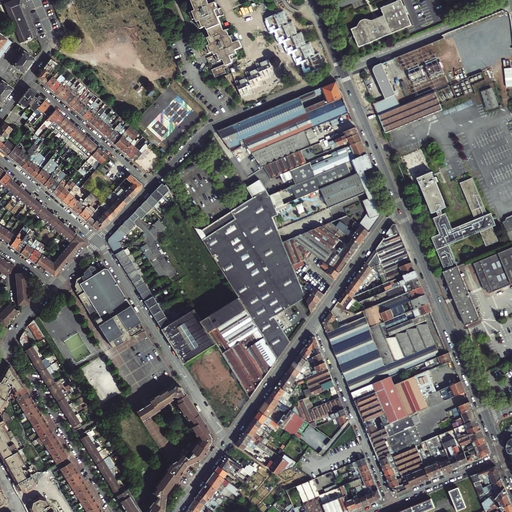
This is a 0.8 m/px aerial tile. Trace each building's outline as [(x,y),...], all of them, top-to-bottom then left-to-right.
[(15,29),(21,43),(23,42),(24,43),(26,44),(27,42),(27,41),(29,41),(31,40),(32,39),(33,38),(37,36),(24,6),(26,6),(25,4),(23,4),(23,2),(22,0),(21,0),(20,0),(12,0),(5,3),(14,26),(15,29)] [(221,25),(218,18),(224,15),(221,8),(218,9),(215,2),(212,3),(210,0),(191,0),(193,4),(190,5),(193,12),(190,13),(193,20),(196,19),(200,29),(206,27),(207,31),(221,25)] [(412,25),(401,0),(382,8),(385,15),(372,21),(365,19),(363,20),(361,21),(360,22),(358,25),(354,33),(359,47),(408,27),(412,25)] [(277,30),(288,25),(285,17),(283,13),(268,19),(273,31),(277,30)] [(285,40),(297,36),(292,24),(288,25),(277,30),(282,42),(285,40)] [(235,51),(242,48),(240,45),(239,41),(235,43),(229,29),(224,31),(221,25),(207,31),(210,37),(204,39),(207,46),(204,47),(207,54),(213,52),(217,62),(223,60),(225,64),(211,70),(215,78),(226,73),(224,69),(228,67),(227,66),(232,64),(231,60),(237,57),(235,51)] [(0,49),(5,43),(7,45),(8,46),(11,41),(8,39),(5,37),(0,32),(0,49)] [(294,51),(305,46),(300,34),(297,36),(285,40),(290,53),(294,51)] [(303,62),(314,57),(309,45),(305,46),(294,51),(299,63),(303,62)] [(24,73),(34,59),(23,51),(20,56),(16,61),(13,66),(24,73)] [(308,74),(323,67),(321,63),(318,55),(314,57),(303,62),(308,74)] [(58,68),(60,66),(53,60),(50,58),(46,64),(51,67),(56,71),(57,70),(55,68),(56,66),(58,68)] [(263,80),(276,75),(269,60),(257,65),(259,69),(263,80)] [(55,72),(56,71),(51,67),(46,64),(43,68),(46,71),(48,73),(50,74),(53,71),(55,72)] [(401,106),(382,64),(376,66),(375,67),(374,68),(374,69),(374,71),(375,74),(386,99),(374,104),(379,115),(401,106)] [(50,74),(47,78),(45,77),(48,73),(46,71),(43,68),(38,75),(38,78),(45,84),(52,76),(50,74)] [(265,84),(263,80),(259,69),(246,74),(248,78),(253,89),(265,84)] [(49,88),(56,80),(54,78),(59,72),(57,70),(56,71),(55,72),(52,76),(45,84),(49,88)] [(477,88),(488,84),(483,72),(470,77),(471,82),(474,81),(477,88)] [(57,94),(67,84),(68,82),(71,79),(73,77),(71,75),(67,80),(65,78),(54,91),(57,94)] [(54,91),(65,78),(66,78),(63,76),(58,81),(56,80),(49,88),(54,91)] [(255,93),(253,89),(248,78),(236,83),(242,98),(255,93)] [(0,101),(2,103),(13,88),(2,80),(0,82),(0,101)] [(329,104),(344,97),(341,90),(337,81),(322,88),(329,104)] [(61,98),(70,87),(67,84),(57,94),(61,98)] [(65,101),(74,90),(75,88),(72,85),(70,87),(61,98),(65,101)] [(499,106),(493,87),(481,91),(487,110),(499,106)] [(29,102),(31,104),(39,95),(31,88),(28,88),(22,96),(29,102)] [(315,109),(329,104),(322,88),(314,91),(308,93),(315,109)] [(68,104),(77,93),(74,90),(65,101),(68,104)] [(72,107),(79,98),(83,94),(79,91),(77,93),(68,104),(72,107)] [(379,115),(386,133),(442,109),(440,104),(440,102),(435,92),(401,106),(379,115)] [(79,113),(88,102),(94,95),(92,93),(90,95),(89,94),(87,96),(86,97),(75,110),(79,113)] [(301,115),(315,109),(308,93),(294,99),(301,115)] [(75,110),(86,97),(83,94),(79,98),(72,107),(75,110)] [(31,104),(37,108),(44,100),(39,95),(31,104)] [(19,101),(26,107),(29,102),(22,96),(19,101)] [(350,112),(344,97),(329,104),(315,109),(301,115),(294,99),(234,125),(240,138),(241,141),(245,139),(253,153),(306,131),(334,119),(345,114),(348,113),(350,112)] [(43,113),(47,116),(54,108),(44,100),(37,108),(35,111),(28,119),(33,123),(43,113)] [(82,116),(91,105),(88,102),(79,113),(82,116)] [(89,122),(99,111),(100,109),(98,107),(100,105),(99,103),(96,107),(85,119),(89,122)] [(85,119),(96,107),(95,106),(94,107),(91,105),(82,116),(85,119)] [(49,117),(50,118),(57,111),(55,109),(49,117)] [(93,125),(102,114),(105,110),(104,109),(101,113),(99,111),(89,122),(93,125)] [(51,124),(60,114),(57,111),(50,118),(48,120),(51,122),(50,123),(51,124)] [(318,135),(330,130),(353,120),(350,112),(348,113),(345,114),(334,119),(320,125),(315,127),(318,135)] [(58,125),(64,117),(60,114),(51,124),(55,128),(58,125)] [(96,128),(107,116),(106,115),(105,116),(102,114),(93,125),(96,128)] [(99,131),(110,119),(107,116),(96,128),(99,131)] [(61,128),(68,120),(64,117),(58,125),(59,126),(60,126),(58,128),(58,129),(57,130),(59,131),(61,128)] [(103,134),(110,126),(114,122),(110,119),(99,131),(103,134)] [(65,131),(72,123),(68,120),(61,128),(65,131)] [(111,141),(120,130),(122,128),(125,125),(127,123),(125,121),(120,127),(117,125),(107,138),(111,141)] [(12,135),(15,132),(11,129),(3,123),(0,126),(0,127),(3,130),(8,134),(10,136),(13,139),(14,140),(15,139),(14,138),(15,137),(12,135)] [(69,134),(72,131),(76,127),(72,123),(65,131),(66,132),(67,133),(65,135),(66,135),(65,136),(66,138),(69,134)] [(107,138),(117,125),(116,124),(115,125),(114,125),(112,128),(110,126),(103,134),(107,138)] [(232,152),(243,145),(241,141),(240,138),(234,125),(219,131),(232,152)] [(123,152),(139,133),(135,130),(130,126),(129,127),(126,131),(124,133),(114,144),(123,152)] [(69,141),(72,137),(79,130),(76,127),(72,131),(69,134),(71,136),(68,139),(69,141)] [(349,138),(359,134),(356,128),(341,134),(342,137),(333,141),(329,142),(330,146),(338,143),(349,138)] [(73,144),(80,136),(83,133),(79,130),(72,137),(74,139),(73,141),(73,142),(72,143),(73,144)] [(114,144),(124,133),(120,130),(111,141),(114,144)] [(301,150),(312,146),(306,131),(253,153),(259,162),(261,167),(264,166),(301,150)] [(77,141),(80,144),(86,136),(83,133),(80,136),(73,144),(75,146),(77,144),(77,142),(77,141)] [(127,155),(142,136),(139,133),(123,152),(127,155)] [(345,145),(348,144),(361,138),(359,134),(349,138),(338,143),(339,147),(345,144),(345,145)] [(24,147),(23,146),(29,139),(24,135),(18,142),(21,145),(23,146),(22,147),(23,148),(24,147)] [(5,149),(10,143),(13,139),(10,136),(6,140),(2,145),(0,147),(0,148),(3,151),(5,149)] [(80,150),(83,147),(90,139),(86,136),(80,144),(78,146),(80,148),(79,149),(80,150)] [(130,158),(137,149),(141,145),(140,144),(140,143),(142,144),(144,142),(146,140),(142,136),(127,155),(130,158)] [(349,146),(353,145),(362,141),(361,138),(348,144),(349,146)] [(8,155),(13,148),(15,146),(18,143),(15,141),(16,140),(15,139),(14,140),(13,139),(10,143),(5,149),(3,151),(8,155)] [(83,147),(87,150),(94,142),(90,139),(83,147)] [(13,160),(21,166),(27,159),(30,156),(34,151),(40,143),(36,140),(28,150),(28,152),(29,153),(27,155),(21,150),(13,160)] [(130,158),(133,160),(149,143),(146,140),(144,142),(145,143),(139,150),(137,149),(130,158)] [(316,176),(368,154),(362,141),(353,145),(349,146),(338,151),(332,153),(332,154),(334,157),(325,160),(312,166),(316,176)] [(88,157),(91,153),(97,146),(94,142),(87,150),(85,152),(84,153),(88,157)] [(11,157),(13,160),(21,150),(20,149),(22,147),(23,146),(21,145),(18,148),(16,150),(11,157)] [(11,157),(16,150),(18,148),(15,146),(13,148),(8,155),(11,157)] [(97,160),(99,158),(104,152),(99,147),(96,149),(92,154),(89,158),(95,163),(97,160)] [(414,172),(409,175),(413,186),(420,183),(432,214),(437,212),(439,217),(434,219),(440,235),(432,238),(446,272),(458,266),(449,245),(480,232),(486,246),(498,241),(492,227),(496,225),(491,214),(487,215),(472,178),(460,183),(475,220),(452,230),(446,213),(443,215),(441,210),(447,207),(437,183),(439,182),(437,177),(435,178),(433,172),(432,173),(421,149),(401,157),(403,160),(407,158),(414,172)] [(272,178),(291,171),(307,164),(301,150),(264,166),(272,178)] [(99,167),(106,158),(108,155),(104,152),(99,158),(97,160),(99,162),(97,165),(99,167)] [(321,189),(339,181),(334,170),(336,169),(336,170),(337,169),(338,171),(348,166),(352,176),(365,170),(373,167),(368,154),(316,176),(312,166),(310,162),(307,164),(291,171),(296,184),(270,195),(276,208),(321,189)] [(21,166),(25,170),(32,162),(33,160),(34,159),(30,156),(27,159),(21,166)] [(35,177),(39,181),(45,174),(52,166),(54,164),(57,160),(55,158),(53,156),(43,167),(39,172),(35,177)] [(404,164),(409,175),(414,172),(407,158),(403,160),(404,164)] [(25,170),(29,173),(34,167),(35,165),(38,162),(35,160),(35,161),(33,163),(32,162),(25,170)] [(31,174),(35,177),(39,172),(43,167),(39,164),(37,166),(33,171),(31,174)] [(43,185),(46,181),(52,174),(58,168),(54,164),(52,166),(45,174),(39,181),(43,185)] [(43,185),(47,188),(54,181),(58,176),(56,174),(60,170),(58,168),(52,174),(46,181),(43,185)] [(324,195),(367,177),(365,170),(352,176),(339,181),(321,189),(324,195)] [(3,186),(7,182),(11,177),(6,172),(0,178),(0,186),(2,188),(3,186)] [(52,192),(55,188),(60,182),(62,180),(61,179),(65,174),(63,172),(62,173),(61,172),(58,176),(54,181),(47,188),(52,192)] [(137,193),(141,189),(142,188),(142,184),(130,174),(126,178),(132,183),(129,185),(136,191),(137,193)] [(3,186),(9,191),(14,184),(11,182),(12,180),(13,179),(11,177),(7,182),(3,186)] [(330,208),(367,192),(373,190),(367,177),(324,195),(330,208)] [(52,192),(57,196),(62,190),(67,183),(63,180),(62,180),(60,182),(55,188),(52,192)] [(57,196),(62,200),(67,194),(72,189),(75,184),(70,180),(69,181),(71,183),(70,185),(67,183),(62,190),(57,196)] [(132,198),(137,193),(136,191),(129,185),(127,188),(123,183),(125,181),(124,180),(119,185),(125,192),(132,198)] [(248,189),(254,198),(267,190),(261,181),(248,189)] [(140,216),(143,218),(148,213),(170,190),(167,185),(166,186),(164,183),(152,195),(153,195),(134,214),(138,218),(140,216)] [(9,191),(15,196),(22,187),(20,185),(19,186),(18,187),(14,184),(9,191)] [(126,204),(132,198),(125,192),(119,185),(116,188),(120,191),(117,195),(126,204)] [(15,196),(20,200),(25,194),(22,191),(23,190),(24,188),(22,187),(15,196)] [(62,200),(67,205),(73,198),(76,194),(77,193),(72,189),(67,194),(62,200)] [(306,297),(304,293),(301,284),(298,279),(293,266),(291,261),(284,243),(273,217),(278,214),(276,208),(270,195),(267,190),(254,198),(203,230),(202,229),(196,228),(240,298),(243,303),(254,320),(264,336),(272,349),(278,345),(283,353),(291,342),(277,320),(275,316),(278,315),(306,297)] [(370,198),(375,196),(373,190),(367,192),(370,198)] [(123,207),(126,204),(117,195),(113,191),(110,195),(116,200),(123,207)] [(20,200),(26,205),(33,196),(31,194),(30,195),(29,197),(25,194),(20,200)] [(67,205),(71,208),(75,203),(80,197),(76,194),(73,198),(67,205)] [(120,211),(123,207),(116,200),(110,195),(107,198),(112,202),(118,208),(120,211)] [(26,205),(31,210),(36,203),(33,200),(34,199),(35,198),(33,196),(26,205)] [(89,216),(91,213),(96,208),(95,207),(96,206),(95,205),(97,204),(99,206),(100,205),(102,203),(94,196),(91,200),(88,204),(83,210),(79,215),(85,221),(89,216)] [(71,208),(72,209),(79,200),(81,198),(80,197),(75,203),(71,208)] [(383,214),(376,197),(372,198),(364,201),(368,212),(363,220),(373,227),(374,227),(382,216),(383,214)] [(72,209),(75,212),(83,203),(84,201),(81,198),(79,200),(72,209)] [(117,214),(120,211),(118,208),(112,202),(107,198),(105,200),(111,205),(109,207),(111,209),(117,214)] [(79,215),(83,210),(88,204),(85,201),(86,200),(85,199),(84,201),(83,203),(75,212),(79,215)] [(113,218),(117,214),(111,209),(109,207),(104,202),(102,203),(100,205),(104,209),(106,210),(111,215),(113,218)] [(31,210),(37,214),(44,206),(42,204),(41,205),(40,206),(36,203),(31,210)] [(43,219),(48,213),(45,210),(46,209),(47,208),(44,206),(37,214),(43,219)] [(91,215),(93,213),(94,211),(96,210),(97,208),(98,208),(96,206),(95,207),(96,208),(91,213),(89,216),(91,215)] [(107,224),(110,221),(106,216),(103,213),(101,215),(100,213),(96,210),(94,211),(99,216),(107,224)] [(110,221),(113,218),(111,215),(106,210),(103,213),(106,216),(110,221)] [(97,220),(104,227),(107,224),(99,216),(94,211),(93,213),(95,215),(98,218),(97,220)] [(43,219),(48,224),(56,215),(54,213),(53,215),(52,216),(48,213),(43,219)] [(54,229),(59,223),(56,220),(57,218),(58,217),(56,215),(48,224),(54,229)] [(85,221),(90,224),(94,220),(93,219),(94,218),(93,217),(91,215),(89,216),(85,221)] [(146,302),(163,329),(171,324),(124,250),(119,242),(126,235),(137,224),(134,222),(130,218),(119,229),(119,228),(109,239),(109,242),(116,255),(117,254),(146,301),(146,302)] [(356,230),(353,227),(354,226),(342,218),(332,223),(335,225),(344,231),(353,238),(361,244),(367,237),(356,230)] [(511,218),(503,223),(511,244),(511,243),(511,218)] [(101,231),(104,227),(97,220),(95,221),(94,220),(90,224),(97,231),(101,231)] [(154,225),(162,231),(166,226),(158,220),(154,225)] [(370,232),(373,227),(363,220),(360,225),(366,230),(370,232)] [(54,229),(60,234),(67,225),(65,223),(64,224),(63,225),(59,223),(54,229)] [(356,252),(361,244),(353,238),(344,231),(335,225),(332,223),(328,224),(322,227),(327,230),(335,236),(337,233),(338,232),(344,236),(344,238),(347,240),(348,239),(350,240),(347,245),(348,245),(356,252)] [(386,239),(400,233),(397,225),(394,224),(384,238),(386,239)] [(15,249),(20,243),(24,237),(27,233),(30,229),(24,225),(22,229),(25,231),(22,235),(19,233),(17,236),(15,238),(10,246),(15,249)] [(60,234),(65,238),(71,232),(67,229),(68,228),(69,226),(67,225),(60,234)] [(356,230),(367,237),(370,232),(366,230),(360,225),(356,230)] [(335,247),(340,240),(335,236),(327,230),(322,227),(315,230),(308,233),(314,237),(330,248),(337,254),(349,262),(356,252),(348,245),(346,248),(344,250),(342,249),(340,251),(335,247)] [(2,236),(6,239),(11,232),(4,228),(0,233),(0,238),(0,239),(1,238),(2,236)] [(7,244),(10,246),(15,238),(17,236),(11,232),(6,239),(9,241),(8,243),(7,244)] [(71,243),(73,241),(76,238),(79,234),(76,232),(75,234),(74,235),(71,232),(65,238),(71,243)] [(20,253),(25,246),(29,241),(31,238),(32,237),(27,233),(24,237),(20,243),(15,249),(20,253)] [(349,262),(337,254),(330,248),(314,237),(308,233),(299,237),(284,243),(291,261),(293,266),(303,261),(305,260),(308,256),(311,252),(313,254),(322,260),(331,266),(340,273),(349,262)] [(385,284),(405,275),(416,271),(410,258),(400,233),(386,239),(384,238),(366,263),(378,272),(378,273),(381,275),(385,284)] [(83,241),(81,239),(82,238),(79,234),(76,238),(73,241),(79,247),(82,245),(83,246),(83,243),(83,242),(83,241)] [(32,253),(36,247),(39,244),(40,242),(36,239),(35,241),(36,242),(34,244),(33,243),(31,246),(28,250),(24,256),(28,258),(32,253)] [(28,250),(31,246),(33,243),(29,241),(25,246),(20,253),(24,256),(28,250)] [(76,250),(79,247),(73,241),(71,243),(68,247),(73,252),(77,255),(79,253),(77,252),(76,250)] [(169,279),(147,245),(141,249),(163,283),(169,279)] [(28,258),(32,261),(36,255),(40,250),(36,247),(32,253),(28,258)] [(77,255),(73,252),(68,247),(63,252),(69,258),(72,255),(73,256),(75,257),(77,255)] [(511,247),(474,264),(485,290),(488,289),(490,293),(511,283),(511,247)] [(36,264),(40,258),(43,254),(45,252),(40,249),(40,250),(36,255),(32,261),(36,264)] [(67,262),(66,261),(69,258),(63,252),(58,257),(67,265),(69,263),(67,262)] [(40,263),(44,265),(48,258),(43,254),(40,258),(36,264),(38,266),(39,264),(40,263)] [(65,268),(67,265),(58,257),(53,262),(54,263),(60,268),(62,265),(63,266),(65,268)] [(47,272),(50,268),(54,263),(53,262),(48,258),(44,265),(47,267),(46,269),(45,270),(47,272)] [(336,279),(340,273),(331,266),(322,260),(319,264),(329,271),(327,273),(336,279)] [(2,272),(8,277),(14,268),(13,266),(10,264),(10,261),(8,262),(8,264),(2,272)] [(58,272),(56,271),(60,268),(54,263),(50,268),(47,272),(50,274),(51,273),(52,273),(54,273),(56,273),(58,272)] [(378,273),(378,272),(366,263),(364,266),(367,268),(375,275),(376,276),(378,273)] [(446,272),(443,273),(466,326),(480,319),(459,269),(467,265),(466,263),(458,266),(446,272)] [(376,276),(375,275),(367,268),(364,266),(361,270),(372,278),(373,279),(376,276)] [(136,315),(134,311),(128,303),(107,269),(104,268),(98,272),(95,269),(92,271),(89,270),(79,276),(79,277),(76,279),(76,286),(77,289),(75,290),(83,303),(86,301),(88,305),(91,303),(96,311),(93,313),(95,317),(93,318),(101,331),(103,330),(106,330),(108,334),(110,335),(112,336),(112,337),(117,338),(117,336),(120,337),(122,337),(123,339),(130,335),(137,331),(143,328),(135,316),(136,315)] [(373,279),(372,278),(361,270),(359,273),(362,275),(370,282),(372,281),(373,279)] [(390,290),(394,288),(407,283),(419,278),(416,271),(405,275),(385,284),(381,286),(369,290),(365,292),(363,293),(353,297),(354,298),(359,303),(364,301),(375,296),(390,290)] [(27,273),(16,274),(18,305),(29,304),(29,301),(30,300),(29,295),(28,288),(28,282),(28,277),(27,275),(27,273)] [(370,282),(362,275),(359,273),(356,276),(362,281),(366,284),(363,288),(362,289),(364,291),(365,292),(369,290),(368,289),(367,289),(366,288),(368,285),(368,284),(370,282)] [(363,288),(366,284),(362,281),(356,276),(354,280),(357,283),(363,287),(363,288)] [(416,289),(422,286),(419,278),(407,283),(394,288),(390,290),(391,291),(395,290),(395,291),(399,289),(400,290),(403,289),(403,288),(404,288),(405,291),(406,293),(416,289)] [(361,290),(361,289),(363,287),(357,283),(354,280),(350,285),(358,291),(360,292),(361,290)] [(348,288),(355,294),(358,291),(350,285),(348,288)] [(384,366),(379,352),(373,338),(370,331),(371,330),(370,328),(375,326),(380,324),(385,322),(382,316),(381,313),(389,310),(402,305),(410,302),(415,299),(426,295),(422,286),(416,289),(406,293),(400,296),(389,300),(378,305),(368,309),(364,311),(365,314),(366,317),(360,319),(339,328),(333,331),(327,333),(352,393),(361,389),(377,383),(389,377),(384,366)] [(318,296),(322,299),(325,294),(320,291),(316,288),(312,293),(318,296)] [(346,291),(353,297),(355,294),(348,288),(346,291)] [(348,302),(350,304),(354,298),(353,297),(346,291),(342,296),(348,301),(348,302)] [(312,312),(319,303),(310,297),(304,293),(306,297),(310,306),(312,312)] [(319,303),(322,299),(318,296),(312,293),(310,297),(319,303)] [(378,305),(389,300),(400,296),(399,293),(391,296),(391,295),(390,295),(376,300),(378,305)] [(425,305),(429,303),(426,295),(415,299),(410,302),(412,306),(414,305),(415,309),(425,305)] [(351,306),(350,304),(348,302),(348,301),(342,296),(338,301),(349,309),(351,306)] [(368,309),(378,305),(376,300),(375,296),(364,301),(368,309)] [(276,355),(272,349),(264,336),(254,320),(243,303),(240,298),(227,307),(203,322),(213,338),(217,344),(251,397),(278,359),(276,355)] [(388,330),(395,327),(409,321),(407,316),(413,314),(415,313),(417,318),(427,314),(431,312),(433,311),(429,303),(425,305),(415,309),(413,310),(406,313),(400,315),(389,320),(385,322),(387,327),(388,330)] [(19,311),(17,311),(10,304),(5,309),(13,316),(15,316),(17,314),(19,314),(19,311)] [(389,320),(400,315),(406,313),(402,305),(389,310),(381,313),(382,316),(385,322),(389,320)] [(15,316),(13,316),(5,309),(0,314),(8,321),(10,321),(12,318),(15,318),(15,316)] [(217,344),(213,338),(203,322),(195,310),(171,324),(163,329),(176,349),(185,364),(217,344)] [(333,323),(336,319),(334,316),(331,311),(327,318),(333,323)] [(360,319),(366,317),(365,314),(364,311),(361,312),(357,313),(360,319)] [(440,356),(448,353),(443,341),(431,312),(427,314),(417,318),(409,321),(395,327),(388,330),(387,327),(385,322),(380,324),(375,326),(370,328),(371,330),(370,331),(373,338),(379,352),(384,366),(389,377),(391,377),(424,363),(440,356)] [(10,321),(8,321),(0,314),(0,324),(4,327),(8,323),(10,323),(10,321)] [(327,333),(333,331),(339,328),(339,326),(337,327),(337,325),(336,323),(334,324),(335,327),(334,327),(332,324),(333,323),(327,318),(324,322),(323,324),(327,333)] [(28,325),(30,329),(37,325),(33,320),(28,325)] [(136,333),(137,334),(144,330),(143,328),(137,331),(130,335),(131,336),(136,333)] [(316,347),(319,346),(315,337),(313,337),(306,347),(312,351),(313,349),(314,351),(316,347)] [(30,358),(37,353),(32,345),(31,346),(25,350),(30,358)] [(278,359),(283,353),(278,345),(272,349),(276,355),(278,359)] [(313,357),(322,353),(319,346),(316,347),(314,351),(315,352),(314,352),(315,354),(314,354),(314,355),(312,355),(313,357)] [(309,355),(310,356),(312,352),(312,351),(306,347),(303,351),(309,355)] [(309,359),(307,357),(309,355),(303,351),(300,355),(306,360),(309,359)] [(427,371),(444,364),(453,360),(450,352),(448,353),(440,356),(424,363),(425,367),(419,370),(421,374),(427,371)] [(34,365),(41,360),(37,353),(30,358),(34,365)] [(313,365),(311,369),(326,362),(322,353),(313,357),(315,361),(312,361),(311,358),(309,359),(310,361),(311,361),(312,362),(311,363),(313,365)] [(39,372),(46,368),(41,360),(34,365),(39,372)] [(303,372),(307,370),(303,367),(295,362),(292,366),(300,373),(304,375),(303,372)] [(305,378),(312,375),(325,370),(329,368),(326,362),(311,369),(307,370),(303,372),(304,375),(305,377),(305,378)] [(12,394),(24,387),(17,376),(10,365),(7,365),(0,379),(0,386),(10,392),(12,394)] [(303,378),(299,374),(300,373),(292,366),(288,372),(300,380),(305,378),(305,377),(303,378)] [(43,380),(51,375),(46,368),(39,372),(43,380)] [(313,388),(325,383),(333,380),(331,375),(329,368),(325,370),(312,375),(305,378),(306,379),(307,382),(310,389),(313,388)] [(411,415),(428,407),(424,397),(436,392),(427,371),(421,374),(403,381),(394,385),(391,377),(389,377),(377,383),(361,389),(352,393),(355,401),(366,396),(377,392),(380,398),(385,409),(390,421),(391,424),(411,415)] [(298,385),(301,384),(307,382),(306,379),(305,378),(300,380),(288,372),(282,380),(295,390),(295,389),(298,385)] [(48,387),(55,382),(51,375),(43,380),(48,387)] [(294,391),(295,390),(282,380),(281,381),(286,385),(294,391)] [(340,397),(337,389),(333,380),(325,383),(313,388),(310,389),(313,395),(315,394),(314,391),(319,389),(320,392),(324,391),(329,402),(340,397)] [(291,395),(294,391),(286,385),(281,381),(278,385),(291,395)] [(455,396),(466,391),(461,381),(436,392),(424,397),(428,407),(434,405),(432,400),(450,392),(449,391),(450,390),(449,389),(451,389),(452,393),(453,392),(455,396)] [(52,394),(60,390),(55,382),(48,387),(51,391),(52,394)] [(313,395),(310,389),(307,382),(301,384),(307,398),(309,397),(313,395)] [(173,399),(173,398),(173,395),(175,390),(176,385),(173,385),(149,400),(150,402),(147,404),(148,407),(153,414),(166,406),(165,404),(173,399)] [(300,401),(296,398),(293,396),(291,395),(278,385),(274,390),(285,398),(295,405),(296,406),(300,401)] [(12,394),(10,392),(0,386),(0,389),(10,395),(12,394)] [(199,414),(197,410),(192,404),(182,387),(180,386),(179,391),(178,396),(177,399),(176,400),(178,403),(177,404),(188,421),(199,414)] [(15,399),(17,398),(27,392),(24,387),(12,394),(15,399)] [(10,401),(5,398),(7,397),(10,395),(0,389),(0,416),(2,416),(10,401)] [(57,402),(64,397),(60,390),(52,394),(57,402)] [(296,406),(295,405),(285,398),(274,390),(271,396),(275,399),(286,407),(292,410),(292,411),(296,406)] [(17,398),(20,403),(30,396),(27,392),(17,398)] [(390,421),(385,409),(380,398),(377,392),(366,396),(355,401),(360,412),(364,423),(374,419),(381,416),(383,422),(382,423),(384,427),(391,424),(390,421)] [(23,408),(33,402),(30,396),(20,403),(23,408)] [(287,416),(292,410),(286,407),(275,399),(271,396),(266,402),(274,407),(287,416)] [(62,409),(69,404),(64,397),(57,402),(62,409)] [(310,423),(328,416),(334,414),(345,409),(340,397),(329,402),(317,406),(308,410),(306,403),(304,399),(300,401),(296,406),(292,411),(303,418),(310,423)] [(23,408),(25,412),(36,406),(33,402),(23,408)] [(295,423),(298,425),(303,418),(292,411),(292,410),(287,416),(274,407),(266,402),(260,411),(269,418),(286,430),(288,432),(295,423)] [(443,422),(450,419),(462,414),(473,409),(470,402),(438,416),(440,420),(443,422)] [(68,419),(75,415),(69,404),(62,409),(68,419)] [(150,416),(153,414),(148,407),(147,404),(144,406),(150,416)] [(25,412),(27,415),(38,409),(36,406),(25,412)] [(136,411),(142,421),(148,417),(150,416),(144,406),(141,408),(136,411)] [(27,415),(31,421),(41,414),(38,409),(27,415)] [(330,421),(334,419),(347,414),(345,409),(334,414),(328,416),(330,421)] [(462,414),(463,417),(474,412),(473,409),(462,414)] [(284,433),(286,430),(269,418),(260,411),(256,417),(265,423),(268,425),(270,423),(282,432),(282,433),(284,433)] [(453,426),(455,429),(477,419),(474,412),(463,417),(459,419),(460,423),(453,426)] [(34,426),(45,420),(41,414),(31,421),(34,426)] [(188,421),(191,426),(202,419),(199,414),(188,421)] [(336,423),(340,421),(342,427),(349,419),(347,414),(334,419),(336,423)] [(75,430),(82,426),(75,415),(68,419),(72,425),(75,430)] [(409,428),(416,425),(411,415),(391,424),(395,434),(409,428)] [(262,426),(263,424),(257,419),(255,418),(252,422),(260,428),(265,431),(266,429),(262,426)] [(201,458),(211,444),(213,442),(213,440),(213,436),(202,419),(191,426),(197,436),(199,435),(202,439),(198,444),(197,442),(191,451),(189,450),(185,455),(183,454),(180,457),(182,461),(186,467),(188,464),(201,458)] [(379,429),(384,427),(382,423),(377,425),(374,419),(364,423),(369,433),(379,429)] [(468,430),(474,427),(480,425),(477,419),(455,429),(456,432),(467,428),(468,430)] [(21,465),(25,463),(17,447),(12,449),(11,447),(15,445),(14,442),(9,445),(7,441),(12,439),(4,425),(6,424),(4,420),(0,420),(0,454),(20,490),(27,492),(35,488),(36,481),(31,472),(28,474),(26,470),(32,467),(31,465),(24,469),(21,465)] [(34,426),(38,432),(48,425),(45,420),(34,426)] [(263,433),(259,430),(260,428),(252,422),(249,426),(255,431),(258,432),(262,435),(264,437),(265,435),(267,436),(267,435),(266,434),(267,433),(265,431),(263,433)] [(396,454),(392,451),(387,438),(395,434),(391,424),(384,427),(379,429),(369,433),(380,461),(393,455),(396,454)] [(38,432),(41,437),(51,431),(48,425),(38,432)] [(416,425),(409,428),(416,445),(421,443),(423,442),(416,425)] [(466,437),(475,434),(482,431),(480,425),(474,427),(468,430),(469,434),(465,435),(465,434),(460,436),(459,434),(457,435),(459,440),(466,437)] [(262,443),(264,440),(256,434),(258,432),(255,431),(249,426),(245,431),(250,435),(260,442),(262,443)] [(395,434),(387,438),(392,451),(396,454),(416,445),(409,428),(395,434)] [(460,451),(456,442),(460,441),(459,440),(457,435),(456,432),(455,429),(445,433),(440,435),(442,440),(445,448),(449,447),(452,446),(453,449),(457,459),(461,467),(469,463),(467,459),(467,458),(465,452),(459,455),(458,452),(460,451)] [(41,445),(44,443),(55,437),(51,431),(41,437),(38,439),(41,445)] [(85,446),(92,442),(86,431),(78,436),(85,446)] [(257,446),(260,442),(250,435),(245,431),(242,436),(245,437),(250,441),(254,444),(257,446)] [(462,446),(473,442),(485,437),(482,431),(475,434),(466,437),(459,440),(460,441),(462,446)] [(445,473),(454,470),(451,461),(449,457),(447,453),(445,448),(442,440),(440,435),(426,441),(427,444),(428,446),(431,445),(433,444),(435,449),(436,453),(441,451),(443,456),(445,456),(446,459),(440,462),(442,467),(445,473)] [(249,443),(250,441),(245,437),(242,436),(239,440),(248,446),(251,448),(252,445),(249,443)] [(44,443),(48,448),(58,442),(55,437),(44,443)] [(335,437),(320,453),(324,456),(338,440),(335,437)] [(473,449),(483,445),(487,443),(485,437),(473,442),(474,445),(472,446),(473,449)] [(236,444),(244,450),(248,446),(239,440),(236,444)] [(51,454),(62,447),(58,442),(48,448),(51,454)] [(91,457),(99,452),(92,442),(85,446),(91,457)] [(263,450),(266,446),(262,443),(260,442),(257,446),(263,450)] [(472,456),(474,455),(482,451),(489,448),(487,443),(483,445),(473,449),(471,450),(469,450),(468,451),(465,452),(467,458),(472,456)] [(440,475),(445,473),(442,467),(440,462),(439,458),(436,453),(435,449),(433,444),(431,445),(433,450),(434,452),(432,452),(434,456),(433,456),(434,459),(437,466),(440,475)] [(407,475),(426,467),(420,454),(416,445),(396,454),(393,455),(395,460),(398,467),(399,469),(400,472),(402,477),(405,483),(409,481),(407,475)] [(280,456),(266,446),(263,450),(277,460),(280,456)] [(454,470),(461,467),(457,459),(453,449),(452,446),(449,447),(452,456),(453,456),(449,457),(451,461),(454,470)] [(51,454),(54,458),(64,451),(62,447),(51,454)] [(435,477),(440,475),(437,466),(434,459),(433,456),(430,451),(428,447),(426,448),(430,457),(428,458),(429,462),(433,471),(435,477)] [(431,479),(435,477),(433,471),(429,462),(428,458),(426,455),(423,448),(421,449),(422,453),(420,454),(426,467),(431,479)] [(480,459),(487,456),(490,455),(491,452),(489,448),(482,451),(474,455),(475,457),(478,456),(480,459)] [(54,458),(57,464),(68,457),(64,451),(54,458)] [(96,464),(104,460),(99,452),(91,457),(96,464)] [(382,466),(395,460),(393,455),(380,461),(382,466)] [(469,463),(476,460),(475,459),(475,457),(474,455),(472,456),(467,458),(467,459),(469,463)] [(247,465),(245,469),(240,465),(227,456),(224,461),(228,464),(230,466),(229,467),(232,470),(235,471),(234,473),(235,474),(237,471),(239,472),(246,477),(248,479),(255,468),(250,464),(249,466),(247,465)] [(295,467),(280,456),(277,460),(270,469),(278,474),(295,467)] [(357,468),(358,467),(368,463),(365,458),(353,463),(355,467),(356,467),(357,468)] [(178,477),(184,469),(179,459),(170,464),(178,477)] [(103,475),(110,470),(104,460),(96,464),(98,467),(103,475)] [(385,472),(394,469),(393,467),(396,465),(397,467),(398,467),(395,460),(382,466),(385,472)] [(235,471),(232,470),(229,467),(230,466),(228,464),(224,461),(220,466),(224,469),(229,473),(230,472),(233,474),(232,475),(233,476),(235,474),(234,473),(235,471)] [(64,475),(75,469),(71,462),(60,469),(64,475)] [(161,511),(164,508),(166,494),(178,477),(170,464),(169,464),(166,469),(167,470),(156,486),(157,487),(153,492),(154,493),(152,497),(152,500),(153,501),(149,507),(151,508),(147,511),(161,511)] [(356,471),(357,474),(370,469),(368,464),(359,468),(357,469),(356,471)] [(242,484),(243,483),(237,479),(233,476),(232,475),(229,473),(224,469),(220,466),(216,472),(223,477),(233,485),(240,490),(243,485),(242,484)] [(490,476),(493,475),(499,472),(497,467),(495,466),(487,469),(490,476)] [(387,477),(397,473),(396,472),(395,473),(394,470),(396,470),(397,470),(399,469),(398,467),(397,467),(394,469),(385,472),(387,477)] [(408,489),(431,479),(426,467),(407,475),(409,481),(405,483),(408,489)] [(64,475),(67,479),(77,473),(75,469),(64,475)] [(357,474),(359,479),(372,474),(370,469),(357,474)] [(484,479),(490,476),(487,469),(478,473),(481,480),(483,479),(484,479)] [(109,485),(117,480),(110,470),(103,475),(108,482),(109,485)] [(248,479),(246,477),(239,472),(237,471),(235,474),(233,476),(237,479),(243,483),(244,484),(248,479)] [(240,490),(233,485),(223,477),(216,472),(215,474),(234,487),(239,491),(240,490)] [(402,477),(400,472),(398,472),(397,473),(387,477),(389,483),(402,477)] [(487,493),(489,491),(490,490),(496,484),(502,478),(499,472),(493,475),(490,476),(484,479),(487,486),(486,487),(483,488),(480,480),(481,480),(478,473),(471,476),(481,498),(486,494),(487,493)] [(67,479),(69,484),(80,477),(77,473),(67,479)] [(239,491),(234,487),(215,474),(208,483),(213,488),(222,494),(227,488),(241,499),(244,496),(238,491),(239,491)] [(365,483),(374,479),(372,474),(359,479),(360,480),(362,480),(362,481),(364,480),(365,483)] [(73,489),(84,482),(80,477),(69,484),(73,489)] [(392,489),(405,483),(402,477),(389,483),(392,489)] [(490,503),(496,497),(506,488),(503,482),(502,478),(496,484),(490,490),(494,494),(489,498),(486,494),(481,498),(486,507),(488,505),(490,503)] [(364,507),(370,504),(367,497),(366,495),(365,495),(362,489),(359,490),(358,487),(362,485),(361,484),(360,480),(359,479),(349,484),(351,489),(354,488),(356,487),(358,493),(362,502),(364,507)] [(367,488),(376,484),(374,479),(365,483),(366,485),(364,486),(363,483),(361,484),(362,485),(364,489),(367,488)] [(116,495),(123,491),(117,480),(109,485),(112,489),(116,495)] [(316,488),(313,480),(305,483),(308,491),(316,488)] [(73,489),(76,494),(87,488),(84,482),(73,489)] [(227,499),(228,498),(222,494),(213,488),(208,483),(203,489),(208,493),(207,493),(213,498),(212,498),(216,501),(220,497),(224,500),(226,498),(227,499)] [(308,492),(308,491),(305,483),(297,486),(300,493),(299,494),(299,495),(308,492)] [(408,489),(405,483),(392,489),(394,493),(396,494),(408,489)] [(350,511),(359,509),(357,505),(354,496),(352,493),(348,494),(345,485),(340,487),(343,495),(347,504),(350,511)] [(350,511),(347,504),(343,495),(340,487),(336,489),(339,498),(329,502),(326,493),(320,496),(322,500),(326,511),(350,511)] [(364,507),(362,502),(358,493),(356,487),(354,488),(355,491),(352,493),(354,496),(357,505),(359,509),(364,507)] [(77,500),(79,499),(89,492),(87,488),(76,494),(74,496),(77,500)] [(139,511),(136,507),(138,506),(133,498),(127,488),(123,491),(116,495),(126,511),(139,511)] [(308,492),(311,499),(319,496),(318,492),(316,488),(308,491),(308,492)] [(370,504),(376,502),(372,492),(371,490),(370,488),(367,489),(368,489),(364,491),(366,495),(367,497),(370,504)] [(458,511),(467,507),(461,493),(459,488),(450,491),(454,501),(458,511)] [(493,503),(493,504),(504,497),(508,494),(506,488),(496,497),(490,503),(491,504),(493,503)] [(219,504),(216,501),(212,498),(213,498),(207,493),(208,493),(203,489),(200,494),(203,496),(212,504),(217,507),(215,509),(213,511),(220,511),(217,509),(218,508),(217,507),(219,504)] [(376,502),(381,500),(382,497),(378,489),(372,492),(376,502)] [(79,499),(81,503),(92,496),(89,492),(79,499)] [(303,503),(311,499),(308,492),(299,495),(300,496),(301,496),(303,503)] [(211,505),(212,504),(203,496),(200,494),(196,499),(205,506),(209,509),(213,511),(215,509),(211,505)] [(504,511),(509,507),(511,503),(511,502),(508,494),(504,497),(493,504),(493,503),(491,504),(490,503),(488,505),(490,511),(504,511)] [(81,503),(84,507),(95,500),(92,496),(81,503)] [(326,511),(322,500),(320,496),(319,496),(311,499),(303,503),(304,507),(306,511),(326,511)] [(54,511),(54,510),(49,511),(48,511),(46,508),(50,506),(46,499),(39,497),(32,501),(30,508),(32,511),(54,511)] [(202,510),(203,509),(205,506),(196,499),(193,503),(202,510)] [(414,511),(424,511),(435,507),(432,499),(412,507),(414,511)] [(84,507),(87,511),(88,511),(98,506),(95,500),(84,507)] [(205,511),(202,510),(193,503),(191,507),(197,511),(205,511)]
